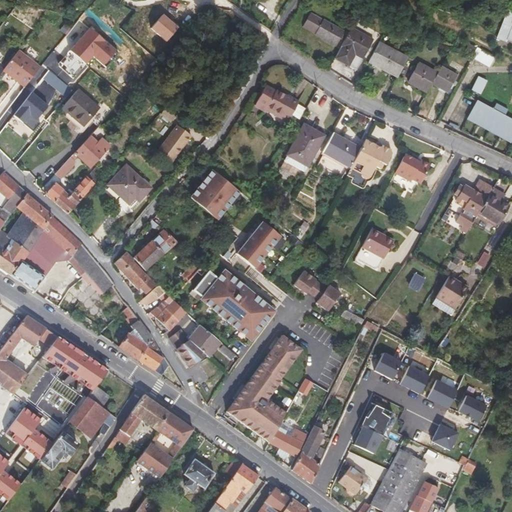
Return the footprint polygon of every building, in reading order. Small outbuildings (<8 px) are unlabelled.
[(502,34),(508,36),(511,38),(511,11),(508,10),(497,37),(500,38),(502,34)] [(180,26),(164,13),(152,29),(168,41),(180,26)] [(302,28),(307,30),(315,16),(311,14),(302,28)] [(322,20),(315,16),(307,30),(335,46),(344,32),(324,20),(322,20)] [(70,50),(85,64),(92,58),(104,67),(117,51),(89,27),(70,50)] [(373,41),(351,28),(334,58),(356,71),(373,41)] [(368,62),(397,78),(408,58),(379,42),(368,62)] [(472,58),(489,68),(494,58),(477,49),(472,58)] [(40,67),(18,50),(3,70),(25,86),(40,67)] [(408,82),(427,93),(432,84),(438,74),(419,63),(408,82)] [(457,76),(442,67),(438,74),(432,84),(447,93),(457,76)] [(481,91),(486,80),(479,77),(474,88),(481,91)] [(254,105),(265,112),(266,110),(277,91),(276,90),(275,91),(265,86),(254,105)] [(39,122),(38,121),(49,103),(30,91),(14,117),(34,130),(39,122)] [(89,126),(94,131),(98,127),(99,125),(111,113),(102,105),(99,108),(77,91),(63,107),(70,115),(67,119),(83,133),(89,126)] [(285,96),(277,91),(266,110),(287,122),(298,102),(286,95),(285,96)] [(493,109),(477,100),(467,117),(511,141),(511,139),(511,119),(504,115),(508,108),(496,102),(493,109)] [(303,125),(287,155),(307,166),(313,156),(323,136),(311,129),(303,125)] [(190,137),(176,126),(157,152),(171,163),(190,137)] [(321,153),(348,168),(359,148),(332,133),(321,153)] [(97,143),(90,136),(73,153),(90,168),(111,146),(101,138),(97,143)] [(380,148),(364,139),(359,148),(348,168),(361,175),(361,174),(369,178),(375,166),(378,168),(381,169),(383,164),(385,166),(391,154),(390,150),(381,146),(380,148)] [(304,172),(307,166),(287,155),(284,161),(304,172)] [(76,161),(70,156),(55,174),(61,179),(76,161)] [(416,163),(404,157),(394,176),(409,182),(410,183),(411,181),(421,185),(431,166),(420,162),(419,164),(416,163)] [(126,165),(105,187),(117,199),(120,196),(129,204),(135,198),(138,202),(151,189),(126,165)] [(373,178),(378,168),(375,166),(369,178),(361,174),(361,175),(348,168),(345,175),(352,179),(351,179),(351,180),(350,181),(350,183),(351,183),(361,189),(362,189),(363,189),(364,188),(365,186),(367,182),(368,182),(370,181),(371,181),(372,179),(373,178)] [(55,184),(45,194),(54,202),(59,206),(68,214),(104,174),(97,168),(69,197),(55,184)] [(190,197),(216,220),(239,193),(213,170),(190,197)] [(0,191),(2,194),(9,200),(19,185),(3,172),(0,174),(0,191)] [(462,225),(468,229),(477,214),(492,187),(480,179),(473,191),(464,185),(462,187),(458,185),(454,193),(457,196),(455,199),(459,202),(458,204),(464,207),(463,209),(465,210),(463,214),(462,213),(456,222),(462,225)] [(8,234),(1,229),(0,229),(0,268),(7,273),(10,276),(21,261),(32,246),(43,230),(52,217),(39,205),(26,194),(27,192),(19,185),(9,200),(2,209),(10,215),(16,208),(22,213),(8,234)] [(477,214),(498,226),(510,205),(502,200),(505,195),(492,187),(477,214)] [(0,206),(2,209),(9,200),(2,194),(0,196),(0,206)] [(0,206),(0,229),(1,229),(10,215),(2,209),(0,206)] [(43,230),(64,249),(71,256),(81,243),(80,242),(52,217),(43,230)] [(157,225),(151,219),(150,220),(148,223),(155,228),(157,225)] [(262,222),(235,254),(253,270),(281,238),(262,222)] [(50,263),(64,249),(43,230),(32,246),(50,263)] [(163,230),(132,258),(144,271),(177,241),(163,230)] [(220,239),(226,244),(233,236),(228,231),(220,239)] [(369,234),(359,251),(379,262),(389,244),(369,234)] [(98,295),(114,284),(96,261),(81,243),(71,256),(67,258),(98,295)] [(466,255),(456,250),(453,256),(455,257),(460,259),(462,261),(466,255)] [(139,288),(145,294),(155,285),(132,261),(133,259),(126,252),(113,263),(124,275),(137,290),(139,288)] [(460,259),(455,257),(452,263),(457,265),(460,259)] [(180,275),(187,281),(202,265),(195,259),(180,275)] [(44,277),(21,261),(10,276),(33,291),(44,277)] [(328,286),(317,278),(317,277),(305,268),(295,282),(307,291),(309,289),(319,297),(317,300),(329,309),(341,291),(330,283),(328,286)] [(233,326),(251,341),(273,314),(266,308),(267,308),(229,276),(221,269),(214,277),(207,271),(191,290),(199,297),(198,298),(232,327),(233,326)] [(423,280),(414,274),(410,281),(419,286),(423,280)] [(450,276),(436,298),(455,310),(468,287),(450,276)] [(146,307),(164,293),(158,285),(139,301),(138,302),(140,306),(143,304),(146,307)] [(191,307),(176,293),(170,299),(179,307),(185,313),(191,307)] [(167,296),(156,307),(161,311),(164,308),(178,321),(185,313),(179,307),(170,299),(167,296)] [(129,333),(119,348),(137,361),(152,339),(128,306),(123,311),(128,317),(127,319),(134,329),(133,330),(129,333)] [(156,307),(146,315),(148,317),(151,315),(155,318),(161,324),(168,331),(171,329),(178,321),(164,308),(161,311),(156,307)] [(340,316),(360,327),(363,320),(344,310),(340,316)] [(20,338),(34,347),(40,340),(50,347),(57,337),(40,325),(26,316),(0,350),(0,385),(13,395),(27,376),(5,359),(20,338)] [(374,333),(378,327),(366,321),(363,327),(374,333)] [(207,357),(219,342),(200,325),(187,340),(205,355),(207,357)] [(187,340),(180,330),(167,338),(175,349),(187,340)] [(278,380),(300,350),(292,344),(280,335),(260,363),(236,396),(224,412),(268,443),(277,426),(280,421),(285,414),(266,399),(279,381),(278,380)] [(41,358),(92,391),(96,386),(107,371),(102,367),(93,361),(57,337),(50,347),(41,358)] [(161,377),(170,365),(165,356),(163,357),(157,346),(152,339),(137,361),(160,376),(161,377)] [(188,367),(205,355),(187,340),(175,349),(188,367)] [(230,360),(234,355),(223,345),(219,350),(230,360)] [(383,352),(374,371),(393,381),(403,362),(383,352)] [(409,365),(399,383),(419,393),(428,375),(409,365)] [(436,380),(426,399),(446,409),(455,391),(436,380)] [(303,399),(310,387),(302,382),(295,395),(303,399)] [(110,397),(96,386),(92,391),(87,397),(102,408),(110,397)] [(466,394),(456,412),(476,422),(485,404),(466,394)] [(114,438),(117,440),(124,445),(129,438),(128,437),(139,421),(156,432),(169,412),(144,395),(114,438)] [(104,422),(110,414),(102,408),(87,397),(81,405),(104,422)] [(361,426),(363,427),(382,437),(393,414),(371,403),(361,426)] [(39,460),(53,442),(34,429),(43,416),(26,404),(4,434),(39,460)] [(91,438),(98,429),(104,422),(81,405),(68,422),(91,438)] [(151,477),(155,481),(192,429),(180,420),(170,413),(169,412),(156,432),(136,461),(135,462),(153,474),(151,477)] [(98,429),(104,434),(115,418),(110,414),(104,422),(98,429)] [(290,436),(293,428),(280,421),(277,426),(285,431),(284,434),(290,436)] [(439,425),(430,443),(450,453),(459,435),(439,425)] [(282,460),(280,463),(289,469),(306,435),(293,428),(290,436),(284,434),(285,431),(277,426),(268,443),(277,448),(287,454),(282,460)] [(324,432),(313,426),(310,432),(291,470),(298,475),(305,481),(310,484),(310,483),(316,471),(319,465),(311,459),(324,432)] [(363,427),(354,446),(373,455),(382,437),(363,427)] [(421,436),(430,441),(433,434),(424,430),(421,436)] [(77,445),(61,432),(53,442),(39,460),(51,469),(64,452),(69,455),(77,445)] [(109,452),(117,440),(114,438),(105,449),(109,452)] [(321,459),(326,450),(320,447),(315,456),(321,459)] [(275,455),(282,460),(287,454),(277,448),(273,454),(275,455)] [(369,505),(383,511),(399,511),(426,463),(399,449),(389,468),(369,505)] [(0,498),(6,503),(20,484),(3,471),(9,463),(0,456),(0,498)] [(224,471),(232,476),(241,464),(234,459),(224,471)] [(476,464),(469,459),(463,470),(470,475),(476,464)] [(193,460),(183,474),(189,479),(183,486),(192,492),(197,485),(203,488),(213,473),(193,460)] [(450,460),(445,471),(457,476),(462,466),(450,460)] [(227,483),(236,489),(244,494),(258,476),(241,464),(232,476),(227,483)] [(349,467),(337,483),(345,488),(346,492),(350,495),(354,495),(361,486),(365,489),(369,489),(371,485),(371,482),(366,479),(349,467)] [(61,484),(67,488),(75,476),(70,472),(61,484)] [(139,488),(146,494),(151,487),(155,481),(151,477),(148,476),(139,488)] [(228,501),(236,489),(227,483),(219,494),(228,501)] [(274,487),(262,503),(275,511),(280,511),(290,499),(274,487)] [(222,509),(228,501),(219,494),(206,511),(221,511),(223,510),(222,509)] [(423,494),(421,499),(429,502),(431,498),(423,494)] [(153,503),(144,496),(135,509),(139,511),(147,511),(153,503)] [(412,511),(424,511),(429,502),(421,499),(415,497),(408,510),(412,511)] [(309,511),(304,508),(301,506),(290,499),(280,511),(309,511)] [(365,502),(356,511),(367,511),(371,507),(365,502)] [(275,511),(262,503),(256,511),(275,511)]
